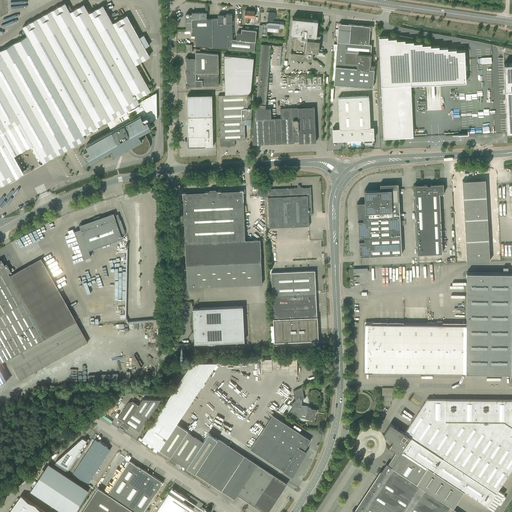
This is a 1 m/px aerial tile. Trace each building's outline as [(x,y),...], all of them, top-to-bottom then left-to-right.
[(22,170),(13,155),(16,153),(17,153),(20,151),(24,149),(33,144),(42,160),(39,162),(39,161),(38,162),(39,163),(40,164),(41,164),(42,164),(42,163),(44,162),(43,162),(86,138),(85,137),(86,136),(91,133),(89,130),(91,129),(106,121),(139,103),(138,102),(136,98),(150,90),(135,64),(149,56),(144,47),(139,38),(127,15),(113,23),(103,5),(89,13),(84,4),(70,12),(65,3),(60,6),(22,26),(27,36),(0,50),(0,185),(9,181),(10,182),(9,182),(9,183),(18,178),(19,177),(19,176),(19,175),(23,173),(22,171),(23,171),(22,170)] [(254,17),(254,11),(245,10),(244,17),(245,17),(244,22),(252,23),(252,17),(254,17)] [(212,24),(212,18),(206,18),(206,12),(192,12),(192,14),(189,14),(188,13),(187,13),(186,14),(186,16),(187,17),(187,19),(185,19),(186,24),(212,24)] [(267,25),(262,24),(261,35),(266,35),(267,28),(273,28),(273,30),(274,32),(276,32),(278,31),(278,28),(279,28),(283,28),(284,21),(273,21),(273,18),(275,18),(276,13),(269,12),(268,22),(267,22),(267,25)] [(226,16),(225,16),(225,15),(218,15),(218,18),(212,18),(212,24),(212,35),(212,47),(217,47),(228,47),(227,49),(254,51),(255,41),(256,30),(241,29),(241,33),(236,32),(236,39),(232,39),(232,14),(226,14),(226,16)] [(291,34),(297,35),(297,37),(293,37),(292,52),(291,52),(290,58),(312,60),(313,52),(318,52),(319,46),(319,41),(307,40),(307,36),(316,37),(318,20),(292,17),(291,34)] [(212,35),(212,24),(186,24),(186,30),(192,30),(192,35),(195,35),(212,35)] [(333,49),(330,84),(334,84),(373,87),(374,69),(373,55),(370,55),(371,50),(371,44),(369,44),(370,26),(351,24),(349,42),(337,41),(337,44),(334,44),(333,49)] [(212,47),(212,35),(195,35),(195,46),(209,46),(210,47),(212,47)] [(439,47),(439,46),(430,46),(430,44),(422,44),(422,43),(422,42),(413,43),(413,41),(405,41),(405,40),(405,39),(396,40),(396,38),(388,38),(388,37),(388,36),(379,37),(381,86),(441,83),(466,82),(464,50),(456,51),(456,49),(447,49),(447,47),(439,47)] [(316,142),(315,116),(298,117),(298,119),(293,119),(292,107),(280,108),(280,118),(271,118),(270,108),(265,109),(271,45),(261,44),(256,104),(252,145),(294,143),(294,141),(299,141),(299,143),(316,142)] [(190,86),(219,85),(218,54),(195,52),(195,57),(190,58),(189,58),(188,57),(186,57),(185,58),(185,59),(186,60),(187,60),(187,61),(186,61),(186,69),(187,69),(187,70),(186,70),(185,71),(185,73),(186,74),(187,74),(186,74),(187,83),(187,84),(186,85),(186,86),(187,87),(188,87),(189,86),(190,86)] [(225,95),(218,95),(220,146),(235,145),(234,140),(245,139),(245,134),(244,119),(248,119),(248,107),(247,102),(250,102),(251,90),(254,57),(224,54),(225,91),(225,95)] [(511,63),(503,63),(507,133),(511,133),(511,63)] [(323,84),(322,76),(307,76),(307,85),(323,84)] [(461,100),(484,99),(484,91),(477,91),(478,94),(473,94),(473,89),(461,90),(461,100)] [(156,93),(138,102),(139,103),(106,121),(112,130),(86,145),(88,148),(85,150),(84,150),(84,151),(84,152),(84,153),(85,153),(85,154),(86,154),(86,153),(90,160),(112,148),(116,154),(129,147),(131,150),(132,151),(133,152),(134,153),(135,153),(136,154),(137,154),(139,155),(140,155),(141,155),(142,155),(142,154),(143,154),(144,154),(145,153),(146,153),(147,152),(148,151),(148,150),(149,149),(149,148),(150,148),(150,147),(150,146),(150,145),(150,144),(150,143),(150,142),(149,141),(149,140),(144,130),(151,126),(149,122),(157,118),(156,93)] [(213,146),(212,95),(187,95),(188,147),(213,146)] [(369,96),(338,97),(339,128),(337,129),(337,138),(373,136),(373,138),(374,138),(373,126),(372,126),(372,127),(370,127),(369,96)] [(461,110),(461,120),(485,118),(484,111),(479,111),(479,109),(461,110)] [(400,216),(398,183),(394,183),(394,184),(382,185),(382,184),(380,184),(380,189),(364,190),(364,202),(357,203),(358,218),(363,217),(400,216)] [(442,253),(439,193),(444,193),(443,183),(436,184),(432,185),(432,184),(430,184),(430,185),(427,185),(427,184),(423,184),(423,185),(416,185),(414,185),(417,254),(442,253)] [(308,215),(312,215),(311,187),(269,189),(269,197),(268,197),(269,228),(309,226),(308,215)] [(260,239),(245,240),(243,190),(218,191),(215,189),(210,189),(208,192),(182,193),(187,287),(262,284),(260,239)] [(122,238),(121,235),(116,220),(119,219),(120,220),(118,214),(114,215),(113,213),(79,225),(80,229),(74,231),(84,259),(90,256),(88,250),(122,238)] [(401,236),(400,216),(363,217),(363,221),(358,221),(358,225),(359,225),(359,236),(358,236),(359,238),(364,238),(401,236)] [(73,229),(64,231),(69,247),(73,246),(72,243),(76,242),(75,237),(73,229)] [(401,254),(401,236),(364,238),(364,241),(359,241),(359,243),(360,243),(360,247),(360,252),(359,252),(359,256),(401,254)] [(0,384),(6,380),(1,370),(5,368),(2,362),(8,359),(20,379),(87,342),(41,258),(12,274),(6,263),(4,265),(1,259),(0,259),(0,384)] [(317,317),(315,270),(271,272),(273,319),(274,342),(318,340),(318,329),(313,329),(312,317),(317,317)] [(511,373),(511,281),(511,272),(466,272),(466,325),(442,325),(442,321),(436,321),(436,322),(427,322),(427,325),(373,324),(373,322),(365,322),(365,342),(364,342),(364,372),(511,373)] [(244,341),(242,306),(193,308),(193,309),(194,337),(193,337),(194,343),(244,341)] [(301,404),(300,400),(304,398),(302,387),(294,391),(295,400),(290,405),(291,404),(293,406),(290,411),(300,417),(302,414),(306,415),(305,418),(314,420),(316,409),(311,408),(311,407),(310,407),(310,406),(301,404)] [(392,396),(394,396),(394,388),(382,388),(382,406),(390,406),(390,401),(392,401),(392,396)] [(139,431),(161,399),(143,398),(138,405),(132,401),(128,402),(118,417),(122,420),(118,425),(127,430),(130,425),(139,431)] [(498,490),(511,467),(511,400),(426,399),(404,433),(390,423),(383,433),(391,438),(392,439),(392,440),(392,441),(392,442),(392,443),(389,446),(396,451),(387,464),(393,467),(392,468),(416,484),(427,467),(493,510),(504,494),(498,490)] [(159,450),(177,423),(160,412),(142,438),(159,450)] [(304,450),(310,440),(272,415),(250,449),(292,476),(302,458),(303,459),(307,452),(304,450)] [(194,473),(217,439),(209,433),(202,442),(187,432),(188,430),(177,423),(159,450),(170,457),(194,473)] [(82,437),(55,461),(68,469),(87,440),(82,437)] [(208,482),(231,447),(217,438),(217,439),(194,473),(208,482)] [(88,483),(108,453),(110,449),(107,447),(107,446),(99,440),(98,441),(95,439),(73,473),(88,483)] [(232,498),(255,463),(231,447),(208,482),(232,498)] [(98,487),(81,511),(142,511),(155,493),(155,494),(163,482),(143,469),(142,469),(141,468),(129,461),(126,465),(107,494),(98,487)] [(263,511),(268,511),(287,484),(255,463),(232,498),(234,499),(238,495),(263,511)] [(453,508),(416,484),(392,468),(393,467),(387,464),(386,463),(382,470),(380,470),(380,472),(355,510),(352,510),(352,511),(458,511),(453,508)] [(48,464),(30,491),(46,501),(63,474),(48,464)] [(168,492),(154,511),(191,511),(193,509),(184,502),(187,498),(171,488),(169,492),(168,492)] [(9,511),(44,511),(21,495),(9,511)]
